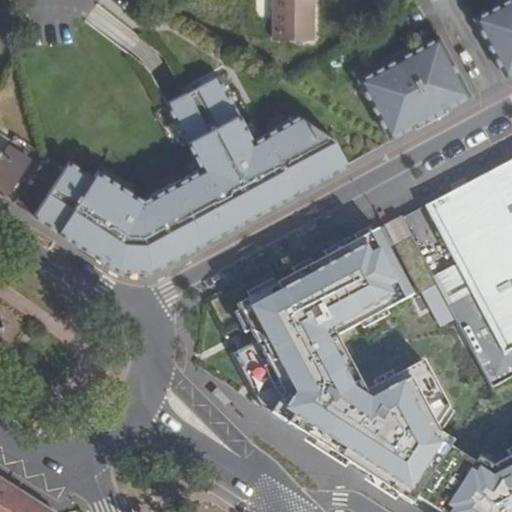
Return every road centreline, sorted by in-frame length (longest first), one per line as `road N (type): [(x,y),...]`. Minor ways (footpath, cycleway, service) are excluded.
road 1 (residential): [(511,103),(141,309)]
road 2 (residential): [(135,410),(292,511)]
road 3 (residential): [(141,309),(0,221)]
